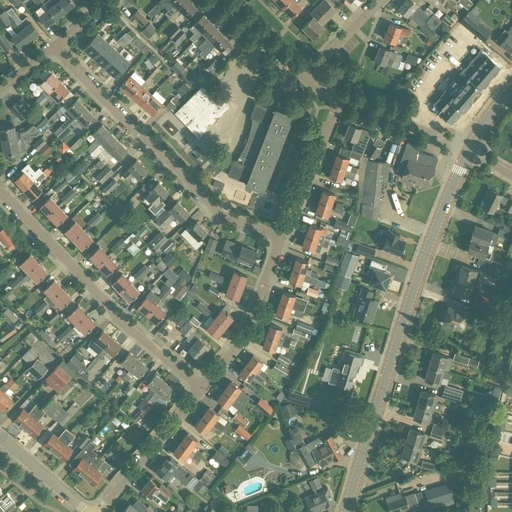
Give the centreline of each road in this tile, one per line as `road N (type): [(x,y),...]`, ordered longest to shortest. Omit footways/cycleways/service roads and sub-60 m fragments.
road 1 (tertiary): [(346,511),(409,298),(469,149)]
road 2 (residential): [(280,239),(216,212),(68,62),(61,39)]
road 3 (residential): [(203,391),(117,319),(0,193)]
road 4 (residential): [(203,391),(249,333),(280,239)]
road 5 (residential): [(99,511),(203,391)]
road 6 (residential): [(280,239),(341,102)]
road 7 (residential): [(469,149),(341,102)]
